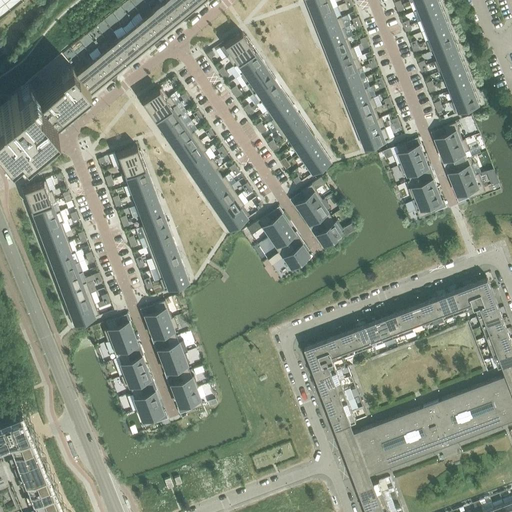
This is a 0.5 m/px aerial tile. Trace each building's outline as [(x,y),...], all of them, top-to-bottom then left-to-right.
[(0,0),(0,13),(15,0),(0,0)] [(69,46),(61,53),(72,66),(76,70),(84,64),(92,57),(100,50),(109,43),(117,36),(125,29),(134,23),(142,16),(151,9),(159,2),(161,0),(125,0),(119,5),(111,12),(103,19),(94,25),(86,32),(78,39),(69,46)] [(171,0),(161,0),(159,2),(175,21),(183,14),(171,0)] [(185,0),(171,0),(183,14),(191,7),(185,0)] [(320,0),(310,4),(314,15),(334,7),(334,6),(331,0),(320,0)] [(419,8),(413,10),(418,20),(423,18),(442,10),(438,0),(419,8)] [(159,2),(151,9),(166,28),(175,21),(159,2)] [(334,7),(314,15),(318,25),(338,17),(342,16),(338,5),(334,6),(334,7)] [(151,9),(142,16),(158,35),(166,28),(151,9)] [(442,10),(423,18),(427,28),(446,21),(442,10)] [(338,17),(318,25),(322,36),(345,27),(347,26),(342,16),(342,15),(342,16),(338,17)] [(142,16),(134,23),(149,41),(158,35),(142,16)] [(446,21),(427,28),(431,38),(450,31),(446,21)] [(134,23),(125,29),(141,48),(149,41),(134,23)] [(345,27),(322,36),(326,45),(348,37),(345,27)] [(125,29),(117,36),(133,55),(141,48),(125,29)] [(220,46),(215,49),(222,59),(226,56),(227,56),(248,41),(242,31),(220,46)] [(431,39),(427,40),(430,50),(435,49),(454,41),(450,31),(431,38),(431,39)] [(117,36),(109,43),(124,62),(133,55),(117,36)] [(348,37),(326,45),(330,55),(352,47),(352,46),(348,37)] [(248,41),(227,56),(233,64),(234,65),(238,62),(237,62),(255,50),(248,41)] [(454,41),(435,49),(439,59),(458,51),(454,41)] [(109,43),(100,50),(116,69),(124,62),(109,43)] [(352,47),(330,55),(334,65),(358,56),(354,46),(352,46),(352,47)] [(100,50),(92,57),(108,76),(116,69),(100,50)] [(238,62),(234,65),(240,74),(244,71),(261,59),(255,50),(237,62),(238,62)] [(439,59),(435,60),(439,71),(443,69),(462,61),(458,51),(439,59)] [(18,91),(0,105),(0,131),(9,142),(19,134),(23,140),(34,131),(35,133),(40,129),(52,120),(52,119),(55,116),(56,117),(91,89),(75,70),(76,70),(72,66),(61,53),(16,89),(18,91)] [(358,56),(334,65),(338,76),(358,68),(362,67),(362,66),(358,56)] [(92,57),(84,64),(99,82),(108,76),(92,57)] [(244,71),(240,74),(246,83),(250,80),(250,81),(267,69),(261,59),(244,71)] [(462,61),(443,69),(447,79),(466,71),(462,61)] [(76,70),(75,70),(91,89),(99,82),(84,64),(76,70)] [(358,68),(338,76),(342,85),(362,78),(366,76),(362,67),(358,68)] [(250,80),(246,83),(253,93),(274,78),(267,69),(250,81),(250,80)] [(466,71),(447,79),(451,89),(470,82),(466,71)] [(362,78),(342,85),(346,95),(365,88),(365,87),(368,86),(370,86),(366,76),(362,78)] [(253,93),(248,96),(255,104),(256,103),(259,102),(261,100),(280,87),(274,78),(253,93)] [(470,82),(451,89),(455,99),(474,92),(470,82)] [(365,88),(346,95),(350,106),(372,97),(374,96),(376,95),(372,85),(368,87),(368,86),(365,87),(365,88)] [(161,86),(142,99),(148,109),(168,96),(161,86)] [(259,102),(256,103),(262,112),(267,109),(286,96),(280,87),(261,100),(259,102)] [(168,96),(148,109),(155,118),(176,104),(180,101),(174,92),(170,95),(168,96)] [(455,99),(450,101),(455,112),(479,103),(474,92),(455,99)] [(286,96),(267,109),(272,118),(273,118),(292,105),(286,96)] [(372,97),(350,106),(354,116),(376,107),(376,108),(378,107),(374,96),(372,97)] [(176,104),(155,118),(161,127),(180,114),(182,113),(176,104)] [(272,118),(271,119),(277,128),(298,114),(292,105),(273,118),(272,118)] [(376,107),(354,116),(358,126),(380,117),(376,108),(376,107)] [(180,114),(161,127),(167,136),(186,123),(191,119),(185,111),(182,113),(180,114)] [(298,114),(277,128),(283,137),(283,138),(287,135),(304,123),(298,114)] [(380,117),(358,126),(361,135),(385,126),(382,117),(382,116),(380,117)] [(447,132),(436,136),(440,148),(463,139),(463,138),(459,128),(456,121),(444,126),(447,132)] [(186,123),(167,136),(173,145),(192,132),(192,131),(186,123)] [(304,123),(287,135),(293,143),(293,144),(310,132),(304,123)] [(385,126),(361,135),(366,147),(390,138),(385,126)] [(192,132),(173,145),(179,154),(200,139),(194,130),(192,131),(192,132)] [(293,143),(291,144),(291,145),(297,154),(316,141),(310,132),(293,144),(293,143)] [(463,139),(440,148),(445,159),(455,154),(458,160),(458,161),(467,157),(467,156),(465,151),(470,149),(465,137),(463,138),(463,139)] [(200,139),(179,154),(185,163),(204,150),(205,150),(207,149),(206,148),(200,139)] [(316,141),(297,154),(303,162),(303,163),(304,163),(305,162),(305,161),(323,150),(316,141)] [(406,141),(397,144),(399,151),(397,152),(401,162),(401,163),(424,154),(420,143),(409,147),(406,141)] [(137,145),(115,153),(119,164),(141,156),(137,145)] [(204,150),(185,163),(191,172),(210,159),(210,158),(205,150),(204,150)] [(323,150),(305,161),(305,162),(312,171),(329,159),(323,150)] [(401,162),(399,163),(404,175),(410,172),(413,178),(420,175),(418,169),(429,165),(424,154),(401,163),(401,162)] [(458,168),(449,171),(450,173),(449,173),(452,181),(453,181),(454,182),(479,172),(481,171),(477,161),(473,163),(472,162),(470,155),(467,156),(467,157),(458,161),(458,160),(455,161),(458,168)] [(141,156),(119,164),(123,175),(125,174),(125,173),(145,166),(141,156)] [(210,159),(191,172),(197,181),(216,167),(217,168),(219,167),(218,166),(212,157),(210,158),(210,159)] [(145,166),(125,173),(125,174),(129,183),(149,176),(145,166)] [(216,167),(197,181),(203,190),(223,176),(222,176),(217,168),(216,167)] [(479,172),(454,182),(458,193),(467,190),(469,196),(486,190),(483,183),(479,172)] [(223,176),(203,190),(210,199),(231,184),(225,175),(224,175),(222,176),(223,176)] [(305,196),(295,202),(302,212),(322,198),(315,188),(325,181),(321,175),(316,178),(311,182),(311,183),(301,190),(305,196)] [(413,178),(408,180),(411,186),(408,187),(413,198),(438,188),(433,177),(423,181),(420,175),(413,178)] [(45,179),(24,187),(28,199),(50,190),(52,189),(52,190),(55,188),(51,176),(45,178),(45,179)] [(149,176),(129,183),(133,193),(133,194),(152,186),(149,176)] [(231,184),(210,199),(216,208),(237,194),(231,184)] [(133,193),(130,194),(134,205),(156,196),(152,186),(133,194),(133,193)] [(413,199),(405,202),(409,211),(417,208),(417,209),(420,216),(436,209),(433,203),(442,199),(438,188),(413,198),(413,199)] [(50,190),(28,199),(32,209),(56,200),(52,190),(52,189),(50,190)] [(237,194),(216,208),(223,218),(240,206),(244,204),(244,203),(237,194)] [(156,196),(134,205),(138,215),(160,206),(156,196)] [(322,198),(302,212),(309,222),(318,216),(322,221),(330,215),(327,210),(327,209),(330,207),(324,197),(322,198)] [(56,200),(32,209),(36,219),(60,210),(56,200)] [(160,206),(138,215),(142,224),(142,225),(164,217),(160,206)] [(240,206),(223,218),(229,228),(246,216),(240,206)] [(60,210),(36,219),(39,229),(61,221),(64,220),(60,210)] [(267,213),(259,219),(263,224),(261,226),(267,236),(288,222),(281,212),(271,218),(267,213)] [(325,226),(316,233),(323,243),(331,238),(332,240),(343,233),(341,231),(341,230),(342,230),(344,234),(357,226),(352,220),(342,227),(337,219),(334,221),(334,220),(330,215),(322,221),(325,226)] [(140,226),(135,227),(139,237),(144,236),(168,227),(164,217),(142,225),(142,224),(140,225),(140,226)] [(61,221),(39,229),(43,239),(65,231),(61,221)] [(267,236),(261,239),(268,249),(274,245),(278,251),(289,244),(288,243),(285,238),(294,232),(288,222),(267,236)] [(144,236),(139,237),(143,247),(147,245),(147,246),(171,237),(168,227),(144,236)] [(65,231),(43,239),(47,249),(69,241),(65,231)] [(171,237),(147,246),(151,256),(176,247),(171,237)] [(69,241),(47,249),(51,259),(73,251),(72,250),(69,241)] [(289,244),(278,251),(282,256),(281,256),(288,267),(291,265),(292,267),(302,260),(301,258),(309,253),(302,243),(294,247),(291,242),(290,242),(288,243),(289,244)] [(151,256),(146,259),(150,269),(155,267),(180,258),(176,247),(151,256)] [(73,251),(51,259),(55,269),(79,260),(75,250),(72,250),(73,251)] [(79,260),(55,269),(58,279),(83,270),(88,268),(85,258),(79,260)] [(180,258),(155,267),(160,278),(184,269),(180,258)] [(184,269),(160,278),(164,289),(188,280),(184,269)] [(83,270),(58,279),(62,290),(87,281),(83,270)] [(500,307),(494,291),(492,286),(488,276),(457,288),(466,312),(467,312),(466,308),(474,305),(475,306),(476,305),(479,314),(475,315),(475,316),(500,307)] [(87,281),(62,290),(67,301),(91,292),(87,281)] [(466,312),(457,288),(447,292),(456,316),(457,316),(456,312),(464,309),(466,312)] [(91,292),(67,301),(71,311),(95,302),(91,292)] [(456,316),(447,292),(437,296),(446,320),(447,319),(446,316),(454,313),(456,316)] [(446,320),(437,296),(427,299),(436,324),(437,323),(435,320),(444,316),(445,320),(446,320)] [(155,309),(144,313),(149,325),(172,316),(172,315),(168,305),(167,305),(165,298),(153,303),(155,309)] [(436,324),(427,299),(417,303),(426,328),(427,327),(425,323),(434,320),(435,324),(436,324)] [(95,302),(71,311),(75,322),(99,313),(95,302)] [(426,328),(417,303),(406,307),(416,331),(417,331),(415,327),(424,324),(425,328),(426,328)] [(416,331),(406,307),(396,311),(406,335),(405,331),(414,328),(415,332),(416,331)] [(503,317),(500,307),(475,316),(476,317),(479,315),(483,324),(479,326),(503,317)] [(406,335),(396,311),(386,315),(396,339),(395,335),(403,332),(405,335),(406,335)] [(172,316),(149,325),(153,336),(164,332),(166,338),(176,334),(174,328),(178,326),(174,315),(172,315),(172,316)] [(396,339),(386,315),(376,319),(385,343),(386,343),(385,339),(393,336),(395,339),(396,339)] [(108,327),(103,329),(107,340),(133,331),(128,319),(118,323),(115,317),(105,321),(108,327)] [(507,327),(503,317),(479,326),(479,327),(483,326),(487,334),(483,336),(507,327)] [(385,343),(376,319),(366,322),(375,347),(376,346),(375,343),(383,339),(385,343)] [(375,347),(366,322),(356,326),(365,350),(366,350),(364,346),(373,343),(375,347)] [(365,350),(356,326),(346,330),(355,354),(356,354),(354,350),(363,347),(364,351),(365,350)] [(511,337),(507,327),(483,336),(483,337),(487,336),(490,344),(487,346),(511,337)] [(355,354),(346,330),(336,334),(339,341),(345,358),(346,358),(344,354),(353,351),(354,355),(355,354)] [(108,340),(105,341),(109,352),(114,350),(116,350),(119,356),(128,352),(126,346),(137,342),(133,331),(107,340),(108,340)] [(168,344),(158,348),(162,359),(185,351),(187,350),(183,338),(178,340),(176,334),(166,338),(168,344)] [(345,358),(339,341),(336,334),(315,342),(305,346),(317,376),(341,367),(341,366),(337,368),(334,359),(335,359),(334,358),(341,355),(342,359),(345,358)] [(511,348),(511,339),(511,337),(487,346),(487,347),(491,346),(494,354),(490,356),(491,357),(511,348)] [(511,360),(511,348),(491,357),(495,356),(499,366),(511,360)] [(185,351),(162,359),(166,370),(177,366),(179,373),(189,369),(187,363),(189,362),(185,351)] [(119,356),(113,358),(119,375),(120,375),(125,373),(146,365),(141,354),(131,358),(128,352),(119,356)] [(125,373),(120,375),(125,386),(129,384),(132,390),(141,387),(139,380),(150,376),(146,365),(125,373)] [(341,378),(337,369),(341,368),(341,367),(317,376),(321,387),(345,377),(344,376),(341,378)] [(181,379),(171,383),(175,394),(196,386),(196,387),(198,386),(194,374),(191,375),(189,369),(179,373),(181,379)] [(457,439),(511,418),(511,370),(501,375),(442,398),(442,400),(439,401),(438,399),(424,405),(424,407),(421,408),(420,406),(343,435),(348,449),(350,448),(355,462),(353,463),(359,477),(436,447),(435,445),(438,444),(439,446),(454,440),(453,438),(456,437),(457,439)] [(345,388),(341,379),(345,378),(345,377),(321,387),(324,397),(349,387),(348,387),(345,388)] [(196,386),(175,394),(179,405),(188,402),(190,408),(202,404),(200,397),(196,387),(196,386)] [(134,396),(128,398),(132,410),(138,407),(138,408),(159,400),(155,389),(144,393),(141,387),(132,390),(134,396)] [(348,398),(345,390),(349,388),(349,387),(324,397),(328,407),(352,398),(352,397),(348,398)] [(359,394),(357,387),(350,389),(353,396),(359,394)] [(352,408),(349,400),(353,398),(352,398),(328,407),(332,417),(356,408),(356,407),(352,408)] [(159,400),(138,408),(142,419),(145,425),(157,421),(154,414),(163,411),(159,400)] [(21,407),(0,414),(0,511),(62,511),(63,511),(61,508),(37,447),(29,428),(21,407)] [(356,420),(353,410),(356,408),(332,417),(336,427),(356,420)] [(170,476),(164,478),(168,487),(173,485),(170,476)] [(383,489),(379,479),(359,487),(363,498),(387,488),(386,488),(383,489)] [(387,499),(383,491),(387,489),(387,488),(363,498),(366,508),(391,499),(390,498),(387,499)] [(397,496),(395,489),(389,492),(391,498),(397,496)] [(511,511),(511,494),(511,495),(511,498),(504,502),(503,498),(502,498),(507,511),(511,511)] [(507,511),(502,498),(502,499),(503,502),(494,506),(493,502),(492,502),(495,511),(507,511)] [(390,509),(387,501),(391,499),(366,508),(368,511),(385,511),(394,509),(394,508),(390,509)] [(495,511),(492,502),(491,502),(493,506),(484,510),(483,506),(482,506),(484,511),(495,511)]
